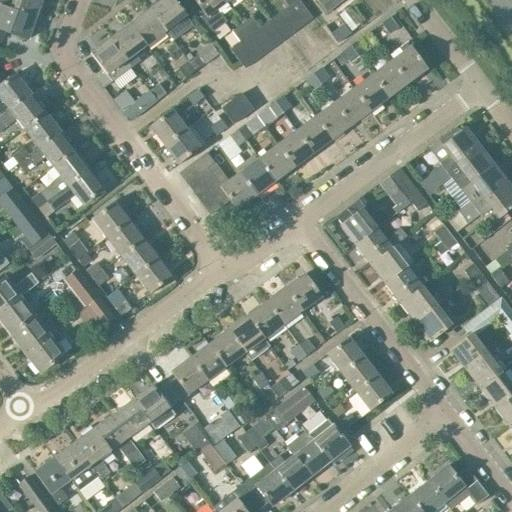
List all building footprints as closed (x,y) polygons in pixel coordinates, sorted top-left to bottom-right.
[(0,0),(0,6),(13,11),(14,8),(36,17),(42,0),(0,0)] [(173,42),(194,27),(173,0),(154,0),(155,3),(156,5),(150,10),(166,31),(165,32),(173,42)] [(227,3),(224,0),(193,0),(207,17),(203,20),(212,31),(224,22),(216,11),(227,3)] [(283,41),(283,40),(313,18),(299,0),(283,0),(288,7),(268,21),(283,41)] [(316,0),(326,12),(342,0),(316,0)] [(0,40),(3,31),(5,31),(27,40),(32,27),(35,19),(36,17),(14,8),(13,11),(0,6),(0,40)] [(130,24),(146,46),(165,32),(166,31),(150,10),(130,24)] [(263,55),(283,41),(268,21),(260,28),(252,17),(241,25),(263,55)] [(390,17),(381,24),(389,34),(398,28),(390,17)] [(134,55),(146,46),(130,24),(111,39),(132,67),(139,61),(134,55)] [(245,69),(263,55),(241,25),(232,31),(240,42),(230,49),(245,69)] [(113,82),(132,67),(111,39),(91,54),(107,75),(113,82)] [(359,40),(351,46),(359,57),(367,51),(359,40)] [(403,53),(391,61),(408,83),(427,69),(411,47),(408,43),(400,49),(403,53)] [(359,57),(351,46),(343,52),(351,63),(359,57)] [(188,62),(195,72),(205,65),(197,55),(188,62)] [(391,61),(372,75),(389,97),(408,83),(391,61)] [(186,79),(195,72),(188,62),(180,69),(186,79)] [(322,68),(313,74),(321,85),(330,79),(322,68)] [(0,115),(30,93),(15,74),(6,81),(5,82),(0,75),(0,115)] [(321,85),(313,74),(305,80),(313,91),(321,85)] [(372,75),(353,89),(370,111),(389,97),(372,75)] [(149,91),(156,101),(165,94),(158,84),(149,91)] [(198,89),(187,97),(193,106),(204,97),(198,89)] [(353,89),(334,103),(351,125),(370,111),(353,89)] [(122,112),(129,121),(156,101),(149,91),(139,99),(122,112)] [(30,93),(0,115),(0,132),(17,120),(23,129),(45,112),(30,93)] [(233,124),(254,110),(242,93),(221,108),(233,124)] [(283,96),(275,102),(283,113),(291,107),(283,96)] [(283,113),(275,102),(267,108),(275,118),(283,113)] [(334,103),(315,117),(332,139),(351,125),(334,103)] [(163,146),(186,129),(172,110),(149,127),(163,146)] [(45,112),(23,129),(38,148),(59,131),(45,112)] [(315,117),(296,131),(313,153),(332,139),(315,117)] [(221,119),(220,119),(210,127),(216,136),(227,128),(221,119)] [(237,131),(245,141),(254,135),(245,124),(237,131)] [(438,162),(440,166),(418,182),(424,189),(446,172),(479,147),(465,128),(461,130),(455,128),(439,140),(449,154),(438,162)] [(200,148),(186,129),(163,146),(178,165),(200,148)] [(28,155),(16,164),(24,175),(46,158),(53,167),(74,151),(59,131),(38,148),(28,156),(28,155)] [(237,147),(245,141),(237,131),(229,136),(237,147)] [(296,131),(277,145),(294,167),(313,153),(296,131)] [(263,150),(255,156),(258,159),(274,182),(294,167),(277,145),(265,154),(263,150)] [(21,146),(9,155),(16,164),(28,155),(21,146)] [(470,182),(493,164),(479,147),(446,172),(424,189),(429,196),(440,188),(451,180),(453,181),(460,190),(470,182)] [(60,176),(39,193),(46,202),(88,169),(74,151),(53,167),(60,176)] [(214,163),(207,153),(199,159),(207,169),(214,163)] [(255,155),(236,169),(239,173),(256,196),(274,182),(258,159),(255,156),(255,155)] [(199,159),(179,174),(187,185),(208,169),(207,169),(199,159)] [(474,208),(507,183),(502,176),(504,174),(495,163),(493,164),(470,182),(460,190),(469,202),(457,211),(458,212),(462,217),(474,208)] [(399,189),(410,203),(420,195),(399,168),(389,176),(399,189)] [(88,169),(46,202),(53,212),(75,196),(82,205),(104,189),(88,169)] [(208,169),(187,185),(195,195),(215,180),(208,169)] [(221,187),(220,187),(222,190),(230,201),(236,210),(256,196),(239,173),(221,187)] [(215,180),(195,195),(202,205),(222,190),(220,187),(221,187),(215,180)] [(480,217),(491,209),(499,219),(511,208),(511,189),(507,183),(474,208),(462,217),(467,225),(479,215),(480,217)] [(222,190),(202,205),(210,216),(230,201),(222,190)] [(427,204),(420,195),(410,203),(411,203),(418,212),(427,204)] [(339,226),(354,245),(376,229),(377,230),(392,218),(384,209),(379,213),(367,208),(364,207),(358,199),(335,217),(341,224),(339,226)] [(15,217),(27,208),(21,200),(9,209),(15,217)] [(106,238),(128,221),(113,202),(91,219),(106,238)] [(33,216),(27,208),(15,217),(21,225),(33,216)] [(428,226),(433,232),(442,225),(438,219),(428,226)] [(142,240),(128,221),(106,238),(120,257),(142,240)] [(19,239),(27,249),(47,233),(40,223),(19,239)] [(440,241),(450,233),(443,225),(442,225),(433,232),(440,241)] [(400,229),(385,240),(377,230),(376,229),(354,245),(369,264),(391,248),(392,249),(406,237),(400,229)] [(47,233),(27,249),(35,260),(56,244),(47,233)] [(73,233),(63,241),(69,249),(79,241),(73,233)] [(440,256),(450,249),(457,243),(450,233),(440,241),(441,242),(433,247),(440,256)] [(157,258),(142,240),(120,257),(135,275),(157,258)] [(410,264),(404,255),(399,259),(392,249),(391,248),(369,264),(384,284),(406,267),(410,264)] [(0,270),(10,263),(0,250),(0,270)] [(501,267),(511,258),(506,251),(494,260),(500,267),(501,267)] [(86,254),(79,260),(84,267),(91,261),(86,254)] [(171,277),(157,258),(135,275),(149,294),(171,277)] [(92,266),(86,271),(92,279),(102,271),(96,263),(92,266)] [(473,263),(465,269),(463,271),(469,279),(479,271),(473,263)] [(420,287),(415,280),(420,277),(410,264),(406,267),(384,284),(399,303),(420,287)] [(491,274),(490,275),(496,282),(500,288),(508,282),(498,269),(491,274)] [(63,281),(69,289),(83,279),(76,270),(63,281)] [(108,279),(102,271),(92,279),(98,287),(108,279)] [(473,293),(487,282),(479,271),(469,279),(471,280),(466,284),(473,293)] [(0,281),(0,312),(20,297),(38,283),(30,273),(12,287),(5,278),(0,281)] [(305,274),(285,288),(302,311),(321,296),(305,274)] [(87,306),(97,298),(83,279),(69,289),(84,308),(87,306)] [(0,322),(10,335),(35,316),(28,305),(33,301),(27,292),(38,283),(20,297),(0,312),(0,322)] [(399,303),(413,322),(435,305),(436,307),(440,304),(451,295),(444,286),(429,298),(421,287),(420,287),(399,303)] [(285,288),(266,302),(283,325),(302,311),(285,288)] [(113,318),(97,298),(87,306),(102,325),(113,318)] [(509,309),(501,298),(476,317),(484,328),(509,309)] [(125,301),(114,309),(121,317),(131,309),(125,301)] [(283,325),(266,302),(247,316),(264,339),(283,325)] [(435,305),(413,322),(429,343),(455,323),(440,304),(436,307),(435,305)] [(25,354),(56,330),(49,321),(43,325),(35,316),(10,335),(25,354)] [(270,348),(264,339),(247,316),(228,330),(245,353),(251,361),(270,348)] [(329,323),(336,333),(345,327),(337,316),(329,323)] [(40,374),(64,355),(56,344),(62,339),(56,330),(25,354),(40,374)] [(245,353),(228,330),(209,344),(225,367),(245,353)] [(496,347),(489,338),(480,345),(471,333),(450,350),(465,370),(487,353),(487,354),(496,347)] [(326,354),(340,373),(363,356),(348,337),(326,354)] [(306,339),(298,345),(305,356),(314,350),(306,339)] [(225,367),(209,344),(190,358),(207,380),(225,367)] [(305,356),(298,345),(290,351),(298,361),(305,356)] [(501,372),(487,354),(487,353),(465,370),(480,389),(501,372)] [(377,375),(363,356),(340,373),(355,392),(377,375)] [(187,395),(207,380),(190,358),(171,372),(187,395)] [(302,372),(308,381),(318,373),(312,364),(302,372)] [(511,393),(511,386),(501,372),(480,389),(494,408),(511,393)] [(269,384),(261,373),(252,379),(260,390),(269,384)] [(392,394),(377,375),(355,392),(369,411),(392,394)] [(292,387),(287,381),(284,377),(273,386),(281,396),(292,387)] [(168,381),(157,390),(170,407),(181,399),(168,381)] [(327,383),(316,391),(322,400),(333,392),(327,383)] [(174,416),(169,408),(170,407),(157,390),(153,385),(132,400),(149,422),(154,430),(174,416)] [(304,386),(291,396),(283,403),(294,417),(315,400),(304,386)] [(511,424),(511,393),(494,408),(509,427),(511,424)] [(239,406),(231,394),(221,401),(229,413),(239,406)] [(132,400),(113,414),(129,437),(149,422),(132,400)] [(286,423),(294,417),(283,403),(275,409),(286,423)] [(339,404),(332,410),(338,418),(346,412),(339,404)] [(346,430),(356,422),(350,413),(339,421),(346,430)] [(110,451),(129,437),(113,414),(93,428),(110,451)] [(208,443),(210,442),(194,421),(196,424),(181,435),(196,455),(199,452),(209,445),(208,443)] [(212,425),(204,431),(215,446),(222,440),(223,440),(212,425)] [(312,441),(329,462),(337,456),(340,461),(352,452),(332,425),(312,440),(312,441)] [(245,432),(256,446),(264,440),(253,426),(245,432)] [(99,459),(110,451),(93,428),(73,443),(101,480),(110,473),(99,459)] [(286,446),(293,456),(293,455),(310,477),(329,462),(312,441),(312,440),(305,431),(286,446)] [(253,448),(256,446),(245,432),(237,438),(248,452),(253,448)] [(215,446),(212,448),(220,460),(231,452),(222,440),(215,446)] [(120,448),(119,449),(134,470),(144,462),(130,441),(120,448)] [(73,443),(54,457),(71,480),(79,491),(98,478),(100,480),(101,480),(73,443)] [(214,472),(224,465),(220,460),(212,448),(209,445),(199,452),(214,472)] [(279,456),(269,463),(291,492),(310,477),(293,455),(293,456),(283,463),(279,456)] [(71,480),(54,457),(33,472),(51,495),(58,505),(68,498),(60,488),(71,480)] [(153,468),(160,478),(170,470),(162,460),(153,468)] [(269,463),(241,485),(259,509),(268,502),(272,507),(291,492),(269,463)] [(428,481),(451,510),(469,496),(476,505),(488,496),(467,468),(456,477),(447,466),(428,481)] [(153,468),(133,483),(134,483),(141,493),(160,478),(153,468)] [(34,505),(44,498),(28,476),(18,483),(34,505)] [(172,477),(162,485),(170,495),(180,488),(172,477)] [(421,511),(431,511),(444,502),(450,510),(451,510),(428,481),(409,496),(421,511)] [(123,491),(114,498),(122,508),(141,493),(134,483),(123,491)] [(170,495),(162,485),(152,492),(161,503),(170,495)] [(222,500),(227,506),(219,511),(255,511),(259,509),(241,485),(222,500)] [(421,511),(409,496),(390,511),(421,511)] [(53,511),(44,498),(34,505),(38,511),(53,511)] [(109,511),(115,511),(122,508),(114,498),(105,505),(109,511)]
